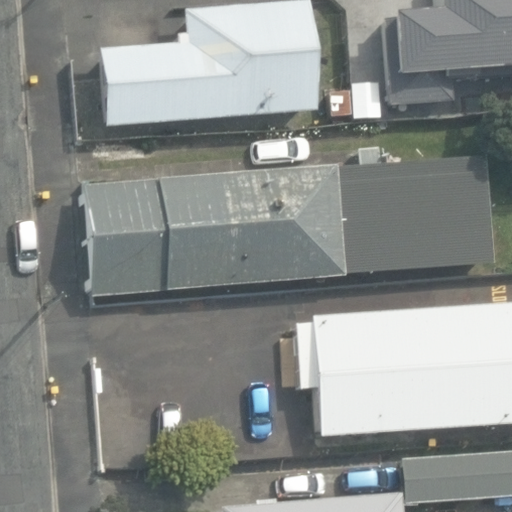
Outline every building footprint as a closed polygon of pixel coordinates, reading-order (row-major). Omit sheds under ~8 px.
[(440,81),(511,76),(511,0),(431,0),(433,20),(371,24),(377,110),(441,105),(440,81)] [(97,133),(308,116),(299,5),(177,15),(179,39),(169,40),(169,48),(91,54),(97,133)] [(337,16),(321,16),(322,45),(338,45),(337,16)] [(81,187),(89,296),(488,267),(480,158),(81,187)] [(306,359),(312,439),(511,424),(511,307),(308,322),(308,330),(292,331),(294,360),(306,359)] [(511,450),(397,459),(401,510),(511,501),(511,450)] [(396,511),(395,497),(215,511),(396,511)]
